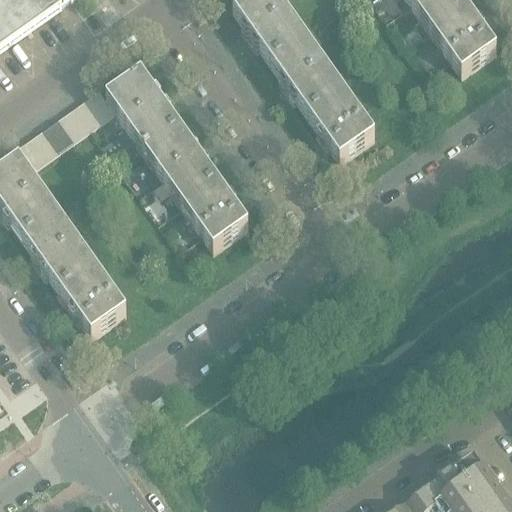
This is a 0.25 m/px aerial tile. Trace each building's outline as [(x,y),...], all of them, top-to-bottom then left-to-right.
[(0,0),(0,54),(72,4),(69,0),(0,0)] [(303,46),(276,7),(271,0),(258,0),(232,19),(268,69),(303,46)] [(460,9),(453,0),(401,0),(426,34),(460,9)] [(496,59),(476,31),(460,9),(426,34),(461,84),(496,59)] [(303,119),(339,96),(303,46),(268,69),(303,119)] [(178,136),(153,101),(141,84),(106,108),(115,121),(126,136),(133,146),(143,161),(178,136)] [(339,170),(374,145),(339,96),(303,119),(339,170)] [(115,121),(106,108),(99,98),(89,106),(105,128),(115,121)] [(94,136),(105,128),(89,106),(78,113),(79,114),(94,136)] [(94,136),(79,114),(78,113),(68,120),(79,136),(84,143),(94,136)] [(84,143),(79,136),(68,120),(58,127),(74,150),(84,143)] [(59,160),(74,150),(58,127),(43,138),(59,160)] [(126,136),(103,152),(110,162),(133,146),(126,136)] [(216,190),(190,153),(178,136),(143,161),(181,214),(216,190)] [(49,167),(59,160),(43,138),(33,145),(49,167)] [(39,174),(49,167),(33,145),(23,152),(39,174)] [(39,174),(23,152),(12,159),(19,170),(28,182),(39,174)] [(56,223),(28,182),(19,170),(0,183),(0,215),(22,247),(56,223)] [(248,235),(228,207),(216,190),(181,214),(212,260),(248,235)] [(94,276),(79,255),(56,223),(22,247),(60,301),(94,276)] [(91,345),(126,321),(94,276),(60,301),(91,345)] [(507,511),(474,464),(451,480),(448,476),(438,483),(441,488),(436,491),(433,487),(424,493),(427,497),(406,511),(507,511)]
